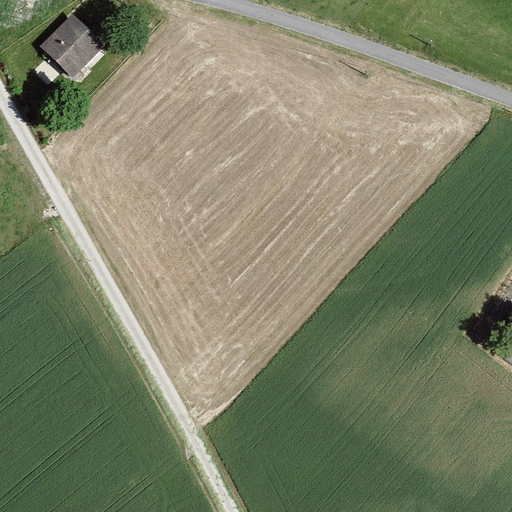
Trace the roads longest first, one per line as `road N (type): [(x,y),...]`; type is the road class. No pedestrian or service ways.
road 1 (track): [(232,511),(0,91)]
road 2 (track): [(511,109),(212,0)]
